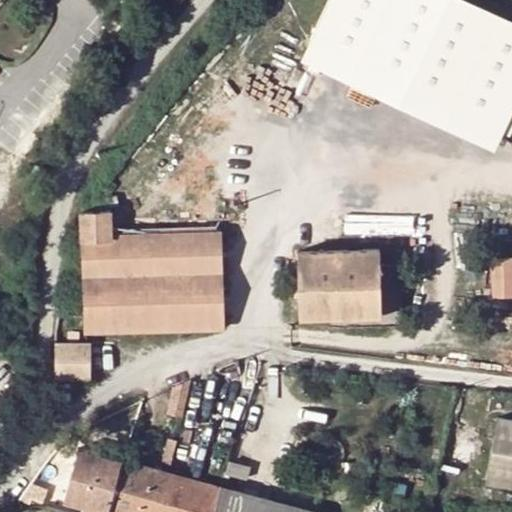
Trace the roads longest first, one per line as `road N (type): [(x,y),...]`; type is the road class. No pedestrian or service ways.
road 1 (unclassified): [(44,434),(68,407),(183,356),(248,342),(511,382)]
road 2 (residential): [(44,434),(46,301),(82,159),(203,0)]
